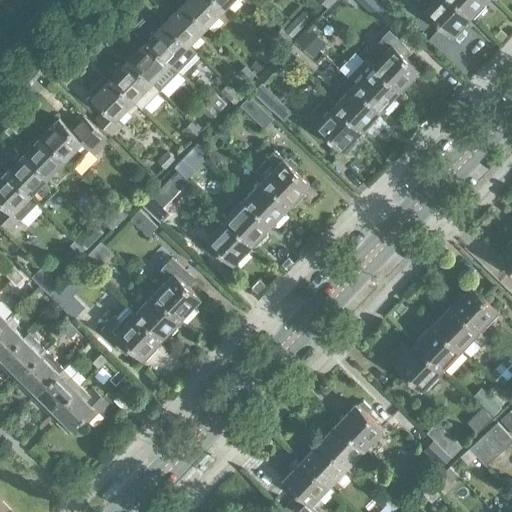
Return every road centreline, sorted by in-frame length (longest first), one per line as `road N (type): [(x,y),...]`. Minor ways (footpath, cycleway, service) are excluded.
road 1 (primary): [(118,511),(511,104)]
road 2 (residential): [(0,93),(90,0)]
